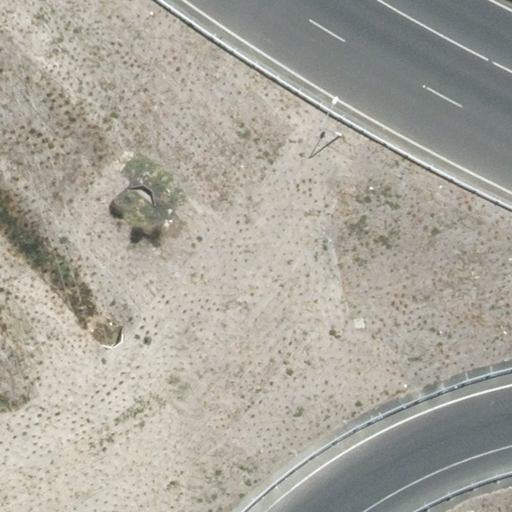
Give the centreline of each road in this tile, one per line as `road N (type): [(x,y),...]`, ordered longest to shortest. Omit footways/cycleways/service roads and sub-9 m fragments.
road 1 (motorway): [(286,0),(511,127)]
road 2 (motorway): [(511,426),(361,482),(321,511)]
